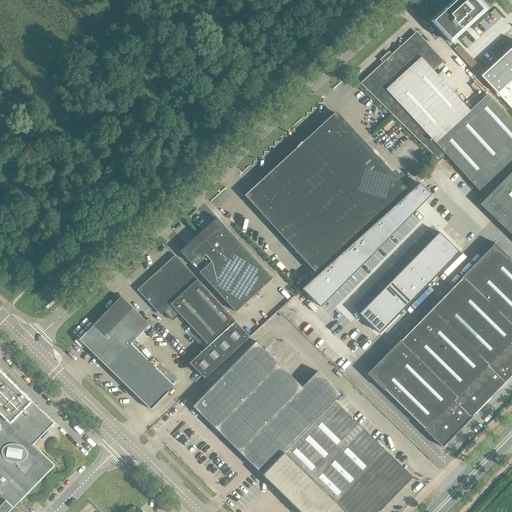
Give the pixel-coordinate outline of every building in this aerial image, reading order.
[(478,0),(454,0),(442,11),(431,21),(451,43),(487,10),(478,0)] [(380,100),(438,157),(444,152),(479,191),(511,160),(511,121),(488,95),(471,111),(433,70),(440,63),(437,59),(435,61),(428,53),(431,50),(417,35),(363,84),(380,100)] [(511,48),(482,76),(511,109),(511,48)] [(247,196),(315,271),(405,188),(351,129),(337,114),(306,142),(298,149),(247,196)] [(511,172),(481,204),(511,234),(511,172)] [(421,184),(404,198),(417,210),(432,195),(421,184)] [(404,198),(396,206),(409,219),(417,210),(404,198)] [(396,206),(387,213),(401,227),(409,219),(396,206)] [(387,213),(379,221),(393,235),(401,227),(387,213)] [(273,278),(217,218),(180,252),(236,312),(273,278)] [(379,221),(370,229),(385,243),(393,235),(379,221)] [(370,229),(362,236),(377,251),(385,243),(370,229)] [(440,233),(432,241),(452,261),(460,253),(440,233)] [(362,236),(353,244),(369,259),(377,251),(362,236)] [(432,241),(424,249),(444,269),(452,261),(432,241)] [(353,244),(345,252),(361,267),(369,259),(353,244)] [(496,245),(432,311),(370,374),(444,447),(511,376),(511,261),(504,253),(496,245)] [(424,249),(416,257),(436,277),(444,269),(424,249)] [(345,252),(336,259),(353,276),(361,267),(345,252)] [(250,337),(176,257),(139,290),(161,314),(164,312),(165,314),(166,313),(173,321),(180,314),(209,346),(190,364),(205,379),(250,337)] [(416,257),(408,265),(428,285),(436,277),(416,257)] [(336,259),(328,267),(345,284),(353,276),(336,259)] [(408,265),(400,273),(420,293),(428,285),(408,265)] [(328,267),(319,275),(336,292),(345,284),(328,267)] [(400,273),(392,281),(412,301),(420,293),(400,273)] [(319,275),(303,289),(321,307),(336,292),(319,275)] [(392,281),(384,289),(404,310),(412,301),(392,281)] [(384,289),(376,298),(396,318),(404,310),(384,289)] [(119,299),(80,339),(152,410),(174,386),(173,385),(149,362),(131,344),(146,330),(150,325),(121,297),(119,299)] [(376,298),(368,306),(388,326),(396,318),(376,298)] [(368,306),(360,314),(380,334),(388,326),(368,306)] [(263,475),(335,401),(342,395),(318,372),(303,387),(256,342),(193,407),(263,475)] [(154,356),(150,360),(163,371),(167,366),(154,356)] [(54,423),(0,370),(0,511),(8,511),(55,466),(33,444),(54,423)] [(379,511),(413,478),(335,401),(263,475),(300,511),(379,511)]
